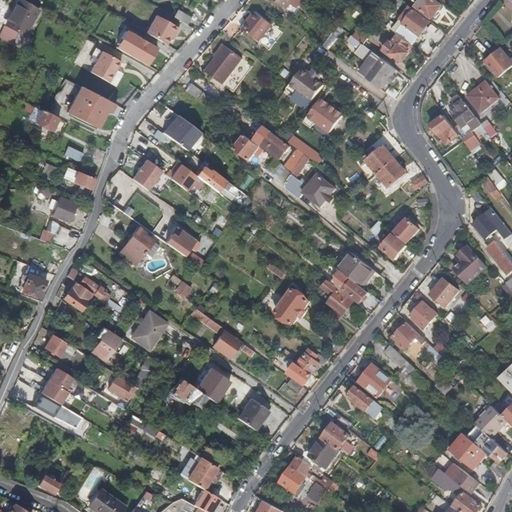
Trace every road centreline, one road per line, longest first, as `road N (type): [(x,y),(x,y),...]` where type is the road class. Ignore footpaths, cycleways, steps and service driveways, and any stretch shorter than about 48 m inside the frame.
road 1 (residential): [(488,0),(401,115),(448,198),(443,238),(254,481),(239,511)]
road 2 (residential): [(110,163),(132,115),(233,0)]
